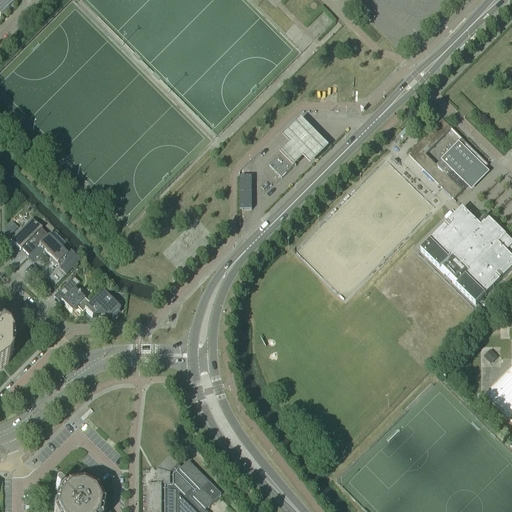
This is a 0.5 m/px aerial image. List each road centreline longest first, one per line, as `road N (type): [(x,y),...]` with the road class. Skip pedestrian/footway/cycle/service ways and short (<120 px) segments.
road 1 (secondary): [(193,363),(212,426),(291,511)]
road 2 (secondary): [(372,123),(504,0)]
road 3 (secondary): [(305,511),(231,420),(212,363)]
road 4 (secondary): [(489,0),(372,123)]
road 5 (secondary): [(372,123),(255,240)]
road 6 (residential): [(17,484),(28,484),(77,440),(116,477),(115,511)]
road 7 (secondary): [(255,240),(210,286),(193,349)]
road 8 (secondary): [(212,349),(223,290),(255,240)]
